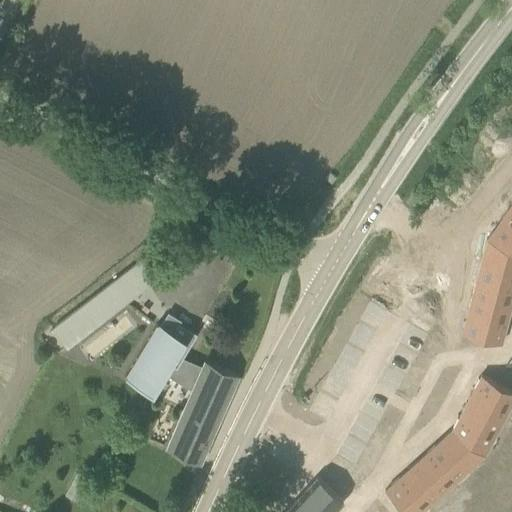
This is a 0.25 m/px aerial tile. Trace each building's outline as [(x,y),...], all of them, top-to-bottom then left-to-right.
[(492,230),(491,232),(511,246),(511,209),(508,207),(499,221),(502,223),(495,233),(492,230)] [(486,238),(481,260),(511,268),(511,246),(491,232),(486,238)] [(157,248),(51,330),(68,351),(173,269),(157,248)] [(476,277),(471,295),(511,306),(511,301),(511,268),(481,260),(480,262),(484,263),(480,278),(476,277)] [(470,315),(466,333),(501,342),(511,306),(471,295),(466,314),(470,315)] [(181,358),(197,333),(170,316),(164,325),(158,321),(125,377),(153,394),(165,373),(192,389),(202,367),(181,358)] [(91,356),(104,344),(93,333),(80,345),(91,356)] [(192,389),(167,447),(200,461),(237,375),(205,360),(202,367),(192,389)] [(511,390),(480,373),(466,401),(502,421),(510,406),(506,404),(511,392),(511,390)] [(466,401),(451,428),(488,448),(489,446),(485,444),(490,434),(494,436),(502,421),(466,401)] [(451,429),(439,439),(467,470),(484,455),(488,448),(451,428),(451,429)] [(439,439),(412,464),(440,495),(454,482),(451,479),(463,468),(466,471),(467,470),(439,439)] [(412,464),(384,489),(404,511),(414,511),(423,504),(426,507),(440,495),(412,464)] [(333,511),(343,501),(317,476),(282,511),(333,511)]
